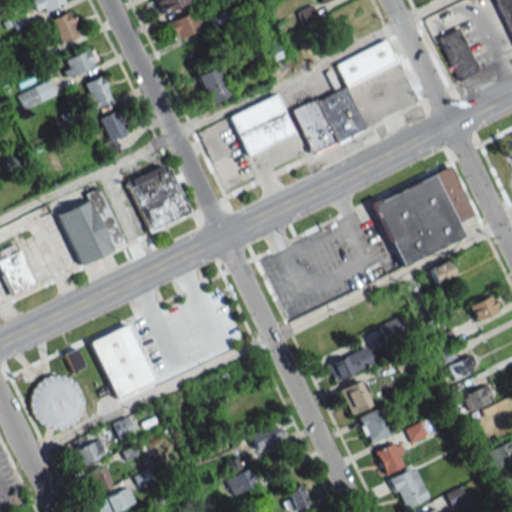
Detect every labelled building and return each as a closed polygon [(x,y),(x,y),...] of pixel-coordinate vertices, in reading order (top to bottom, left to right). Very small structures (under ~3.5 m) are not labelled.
[(28,0),(36,15),(64,1),(63,0),(28,0)] [(151,0),(156,13),(192,1),(191,0),(151,0)] [(511,0),(492,0),(511,44),(511,0)] [(295,12),(304,29),(318,22),(309,5),(295,12)] [(46,22),(58,44),(80,31),(68,9),(46,22)] [(166,22),(173,39),(201,27),(194,10),(166,22)] [(435,36),(454,81),(476,71),(458,26),(435,36)] [(344,86),(395,66),(385,41),(333,62),(343,87),(289,108),(307,153),(362,131),(344,86)] [(262,64),(281,58),(277,45),(258,51),(262,64)] [(58,62),(66,77),(96,62),(89,47),(58,62)] [(225,95),(213,67),(194,74),(206,102),(225,95)] [(110,100),(100,75),(79,83),(89,108),(110,100)] [(15,95),(22,109),(53,94),(46,80),(15,95)] [(226,115),(243,155),(292,134),(275,94),(226,115)] [(119,150),(113,138),(124,133),(113,110),(96,118),(107,140),(99,144),(105,157),(119,150)] [(187,215),(166,162),(123,180),(144,232),(187,215)] [(462,238),(456,223),(470,217),(450,166),(368,199),(395,266),(462,238)] [(84,200),(54,212),(75,265),(122,246),(98,186),(81,193),(84,200)] [(32,284),(14,243),(0,248),(0,256),(3,262),(0,262),(0,274),(9,294),(32,284)] [(432,283),(452,275),(445,259),(425,268),(432,283)] [(474,320),(496,309),(488,294),(466,305),(474,320)] [(377,325),(384,341),(404,332),(397,316),(377,325)] [(150,382),(127,324),(87,339),(111,398),(150,382)] [(333,380),(371,362),(363,346),(325,364),(333,380)] [(84,366),(74,347),(60,354),(70,373),(84,366)] [(449,378),(474,371),(469,355),(444,363),(449,378)] [(78,376),(31,375),(30,425),(78,426),(78,376)] [(349,413),(370,403),(358,379),(337,389),(349,413)] [(466,411),(490,399),(483,384),(459,396),(466,411)] [(367,443),(392,432),(380,406),(355,417),(367,443)] [(113,439),(131,432),(125,416),(107,424),(113,439)] [(253,450),(281,437),(274,422),(246,434),(253,450)] [(402,429),(408,442),(424,435),(418,422),(402,429)] [(80,466),(102,454),(94,439),(72,450),(80,466)] [(511,459),(511,444),(509,439),(484,451),(492,468),(511,459)] [(383,473),(404,463),(393,440),(372,451),(383,473)] [(221,477),(230,495),(253,484),(238,454),(222,462),(228,474),(221,477)] [(84,474),(92,491),(109,482),(101,465),(84,474)] [(386,477),(400,509),(425,498),(412,466),(386,477)] [(287,510),(305,504),(298,485),(280,491),(287,510)] [(91,501),(95,511),(110,511),(132,503),(125,487),(91,501)] [(443,493),(450,508),(464,502),(458,487),(443,493)]
